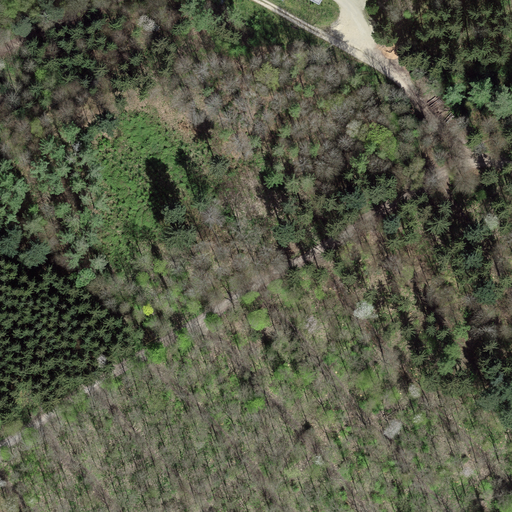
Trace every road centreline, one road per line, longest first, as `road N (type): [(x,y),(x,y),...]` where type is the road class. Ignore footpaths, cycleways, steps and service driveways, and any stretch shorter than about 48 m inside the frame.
road 1 (track): [(472,163),(454,166),(221,302),(0,451)]
road 2 (motorway): [(0,402),(165,212),(300,0)]
road 3 (motorway): [(243,0),(123,173),(0,308)]
road 4 (track): [(472,163),(398,80),(255,0)]
road 5 (track): [(111,0),(0,48)]
